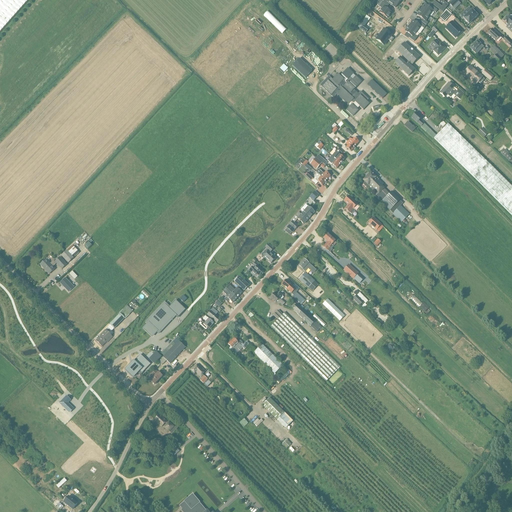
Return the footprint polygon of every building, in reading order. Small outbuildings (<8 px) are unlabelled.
[(0,0),(0,32),(28,0),(0,0)] [(386,0),(386,1),(384,0),(382,3),(388,6),(389,4),(395,8),(399,3),(394,0),(386,0)] [(444,9),(433,1),(431,5),(442,13),(444,9)] [(388,6),(382,3),(379,7),(382,9),(379,12),(387,18),(391,13),(386,9),(388,6)] [(432,7),(430,9),(425,5),(421,10),(429,16),(433,11),(435,13),(437,10),(432,7)] [(471,11),(469,8),(466,11),(469,13),(463,19),(469,25),(477,16),(472,11),(471,11)] [(421,10),(417,15),(423,19),(421,22),(426,26),(428,23),(425,21),(429,16),(421,10)] [(511,18),(509,15),(503,21),(508,26),(507,27),(511,32),(511,18)] [(362,19),(356,27),(360,30),(364,34),(367,30),(363,26),(366,23),(362,19)] [(418,25),(413,21),(409,26),(417,32),(421,27),(423,29),(425,27),(420,23),(418,25)] [(450,31),(455,37),(461,30),(452,21),(448,25),(452,29),(450,31)] [(405,31),(410,35),(409,38),(414,42),(417,37),(414,35),(417,32),(409,26),(405,31)] [(488,34),(496,41),(500,37),(492,29),(488,34)] [(376,40),(383,45),(391,36),(384,30),(376,40)] [(509,46),(511,43),(505,37),(503,40),(509,46)] [(438,56),(445,48),(440,44),(436,40),(430,45),(435,50),(433,51),(438,56)] [(473,52),(476,55),(484,47),(481,44),(477,41),(470,49),(473,52)] [(397,51),(412,66),(420,57),(405,43),(397,51)] [(495,56),(492,59),(497,63),(498,63),(500,65),(503,62),(501,60),(502,58),(497,54),(492,48),(489,51),(495,56)] [(402,70),(408,77),(414,70),(408,64),(400,57),(394,64),(402,70)] [(313,71),(299,58),(292,66),(305,79),(313,71)] [(470,66),(463,74),(476,85),(483,77),(470,66)] [(324,81),(320,86),(321,86),(322,87),(322,88),(328,93),(327,93),(328,93),(333,98),(333,99),(337,95),(348,105),(349,105),(350,107),(346,110),(353,116),(358,111),(355,108),(356,106),(358,108),(360,106),(363,110),(369,104),(366,102),(368,100),(360,92),(358,94),(354,90),(362,82),(361,81),(361,82),(356,77),(355,77),(353,75),(353,74),(348,69),(341,76),(340,78),(337,75),(332,80),(331,79),(331,78),(326,83),(324,82),(325,82),(324,81)] [(486,69),(481,74),(490,82),(494,77),(486,69)] [(373,79),(368,84),(383,98),(388,94),(373,79)] [(445,98),(448,96),(451,98),(457,91),(460,95),(457,98),(460,100),(461,101),(464,97),(463,97),(465,95),(458,88),(456,90),(454,88),(448,83),(439,93),(445,98)] [(421,127),(424,124),(420,120),(422,118),(416,113),(411,118),(417,123),(421,127)] [(408,122),(404,126),(412,133),(415,129),(408,122)] [(438,134),(436,136),(429,129),(426,132),(433,139),(434,138),(511,215),(511,187),(448,124),(438,134)] [(488,134),(482,128),(478,132),(484,138),(488,134)] [(350,138),(348,141),(355,147),(359,142),(354,138),(352,140),(350,138)] [(344,146),(346,147),(346,148),(351,152),(355,147),(348,141),(345,144),(344,146)] [(337,149),(331,156),(341,164),(345,159),(341,156),(343,153),(337,149)] [(510,162),(511,159),(511,156),(505,150),(501,154),(510,162)] [(341,164),(331,156),(328,161),(337,169),(341,164)] [(312,163),(315,167),(318,169),(322,164),(316,159),(312,163)] [(322,172),(319,175),(326,181),(330,176),(325,172),(324,174),(322,172)] [(314,178),(308,173),(305,176),(311,181),(314,178)] [(315,180),(317,182),(322,186),(326,181),(319,175),(316,173),(314,176),(317,179),(315,180)] [(368,187),(377,195),(382,191),(379,188),(383,184),(377,178),(371,173),(363,181),(365,183),(363,184),(366,187),(368,186),(368,187)] [(400,204),(402,202),(397,198),(395,200),(392,198),(395,195),(392,192),(389,194),(387,196),(382,191),(377,195),(375,196),(381,202),(393,214),(401,222),(410,214),(401,205),(400,204)] [(313,201),(319,195),(315,192),(309,198),(313,201)] [(352,214),(355,211),(353,209),(358,204),(349,196),(344,201),(349,205),(345,209),(349,213),(350,213),(352,214)] [(305,210),(303,213),(309,218),(315,212),(308,207),(305,205),(303,208),(305,210)] [(294,216),(298,219),(304,225),(309,218),(303,213),(301,215),(298,212),(294,216)] [(382,225),(374,218),(368,223),(377,231),(379,232),(384,227),(381,225),(382,225)] [(292,221),(288,226),(286,229),(292,233),(298,226),(292,221)] [(327,234),(324,239),(328,242),(323,247),(327,251),(332,246),(335,241),(327,234)] [(265,247),(270,253),(273,249),(268,244),(265,247)] [(261,255),(264,257),(264,258),(271,264),(276,258),(269,252),(266,250),(261,255)] [(67,251),(62,256),(68,263),(74,258),(72,257),(67,251)] [(60,257),(55,262),(57,264),(62,269),(67,264),(60,257)] [(49,275),(55,269),(46,259),(40,265),(49,275)] [(299,266),(303,270),(307,266),(311,270),(313,268),(308,264),(309,263),(304,260),(299,266)] [(255,268),(253,270),(251,268),(249,270),(254,276),(256,274),(259,276),(263,272),(257,266),(258,265),(255,262),(252,265),(255,268)] [(350,269),(347,272),(352,278),(355,275),(350,269)] [(318,285),(314,282),(315,282),(305,273),(299,279),(309,288),(312,291),(318,285)] [(235,282),(234,282),(244,291),(249,286),(240,277),(239,277),(237,276),(233,281),(235,282)] [(74,287),(65,278),(60,283),(69,292),(74,287)] [(296,289),(286,280),(281,285),(291,294),(296,289)] [(228,286),(226,288),(223,292),(227,296),(225,297),(227,298),(225,301),(227,303),(230,300),(233,303),(237,298),(231,292),(229,290),(230,288),(228,286)] [(233,291),(231,292),(237,298),(242,293),(237,288),(235,290),(234,289),(232,290),(233,291)] [(355,306),(338,289),(322,305),(340,322),(355,306)] [(274,293),(270,297),(276,303),(278,304),(279,305),(280,303),(282,306),(284,303),(279,299),(280,298),(282,295),(279,293),(276,296),(274,293)] [(305,301),(296,293),(293,297),(301,305),(305,301)] [(360,294),(358,297),(357,296),(353,299),(360,306),(360,305),(361,307),(367,301),(360,294)] [(424,302),(423,303),(414,295),(411,299),(425,312),(430,308),(424,302)] [(185,311),(175,301),(168,308),(164,304),(147,322),(148,324),(144,328),(152,336),(156,331),(158,333),(175,315),(178,318),(185,311)] [(296,305),(292,309),(311,327),(315,321),(303,310),(296,305)] [(120,313),(120,314),(109,325),(114,329),(125,318),(125,319),(129,315),(124,309),(120,313)] [(271,326),(327,381),(340,367),(284,313),(283,315),(278,310),(273,315),(278,320),(271,326)] [(211,311),(207,315),(216,324),(220,320),(211,311)] [(206,322),(204,324),(201,321),(199,324),(205,330),(206,330),(207,329),(207,326),(209,328),(214,323),(208,319),(208,318),(205,321),(206,322)] [(381,328),(384,325),(377,319),(375,322),(381,328)] [(321,327),(315,321),(311,327),(317,332),(321,327)] [(96,341),(102,347),(106,342),(107,343),(112,337),(105,330),(100,336),(101,336),(96,341)] [(228,344),(232,348),(232,349),(231,349),(234,352),(237,349),(240,351),(243,348),(245,350),(250,345),(246,342),(243,344),(242,343),(241,341),(241,342),(240,341),(238,343),(234,338),(228,344)] [(185,348),(178,341),(163,357),(170,364),(185,348)] [(254,353),(274,374),(275,374),(283,366),(283,365),(262,345),(254,353)] [(161,357),(157,353),(152,357),(152,361),(155,363),(161,357)] [(138,360),(135,363),(134,362),(130,366),(126,370),(133,377),(139,371),(142,373),(150,364),(140,355),(136,359),(138,360)] [(196,373),(201,378),(204,375),(203,375),(205,373),(204,372),(205,371),(198,364),(191,371),(194,375),(196,373)] [(151,374),(154,377),(150,381),(154,385),(162,376),(158,372),(158,373),(155,370),(151,374)] [(73,410),(66,403),(70,400),(67,397),(61,403),(70,413),(73,410)] [(270,398),(262,406),(286,429),(293,421),(270,398)] [(167,422),(159,415),(155,420),(162,427),(167,422)] [(245,418),(239,423),(243,427),(249,423),(245,418)] [(169,422),(168,422),(164,427),(164,428),(168,432),(169,432),(170,432),(172,434),(178,427),(172,420),(169,423),(169,422)] [(286,449),(291,444),(287,440),(286,439),(284,440),(286,441),(282,445),(286,449)] [(177,449),(169,455),(172,458),(179,451),(177,449)] [(182,508),(181,509),(183,511),(214,511),(213,511),(211,511),(210,511),(207,508),(206,509),(200,502),(200,501),(193,493),(184,500),(184,501),(179,505),(182,508)] [(68,497),(63,503),(72,510),(77,504),(68,497)] [(60,502),(55,507),(61,511),(65,509),(64,507),(65,506),(60,502)]
